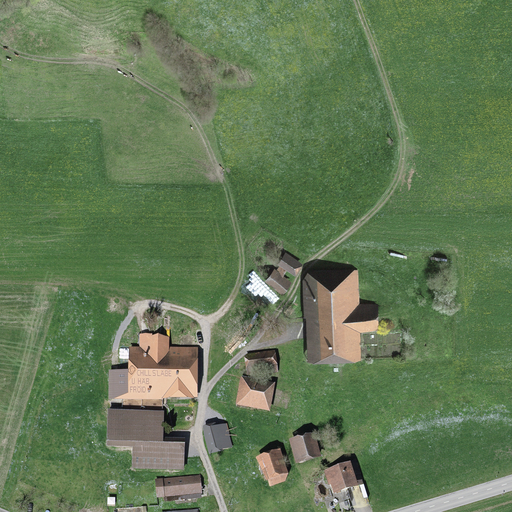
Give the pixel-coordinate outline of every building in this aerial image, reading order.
[(288,257),(283,264),(294,271),(299,264),(288,257)] [(362,327),(378,326),(377,303),(360,304),(358,270),(311,272),(307,277),(306,316),(315,316),(317,352),(353,350),(353,332),(356,332),(356,326),(362,326),(362,327)] [(274,274),(269,280),(283,291),(289,285),(274,274)] [(167,343),(163,343),(163,340),(152,340),(152,336),(141,336),(141,350),(130,350),(130,373),(110,373),(110,399),(164,399),(164,393),(192,393),(192,349),(167,349),(167,343)] [(275,367),(274,355),(249,358),(250,370),(275,367)] [(273,389),(246,385),(243,403),(270,407),(273,389)] [(162,445),(164,413),(110,411),(109,444),(134,445),(134,468),(184,470),(185,446),(162,445)] [(230,449),(224,427),(215,429),(215,427),(204,430),(210,453),(230,449)] [(313,436),(297,441),(303,462),(316,458),(311,443),(315,442),(313,436)] [(283,472),(278,458),(280,457),(279,452),(263,458),(269,476),(283,472)] [(350,468),(323,476),(327,486),(334,484),(337,493),(356,487),(350,468)] [(202,493),(200,477),(156,481),(158,497),(202,493)]
